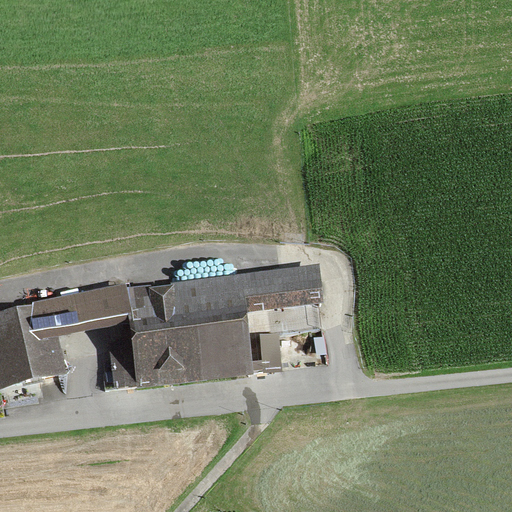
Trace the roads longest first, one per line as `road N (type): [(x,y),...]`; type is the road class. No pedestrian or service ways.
road 1 (unclassified): [(0,435),(511,385)]
road 2 (track): [(189,511),(259,435),(266,409)]
